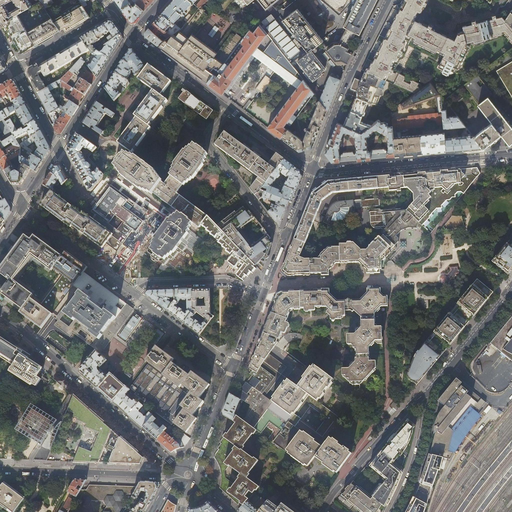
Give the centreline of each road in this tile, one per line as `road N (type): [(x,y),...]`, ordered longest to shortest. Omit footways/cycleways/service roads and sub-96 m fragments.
road 1 (residential): [(178,468),(0,311)]
road 2 (residential): [(511,155),(312,171)]
road 3 (tertiary): [(312,171),(388,0)]
road 4 (residential): [(0,469),(176,475)]
road 5 (residential): [(228,108),(209,144),(285,239)]
road 6 (residential): [(320,511),(428,392)]
road 7 (residential): [(20,208),(134,294)]
road 8 (residential): [(263,295),(226,281),(145,284),(134,294)]
road 9 (tertiary): [(131,35),(58,148)]
road 10 (residential): [(428,392),(511,290)]
road 11 (residential): [(428,392),(420,442),(392,511)]
road 12 (residential): [(134,294),(232,367)]
road 13 (residential): [(228,108),(131,35)]
